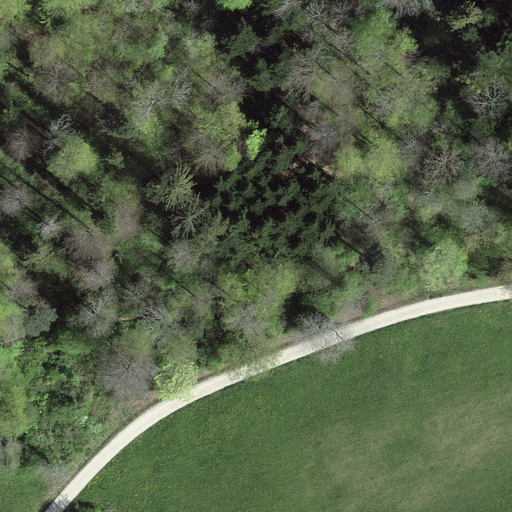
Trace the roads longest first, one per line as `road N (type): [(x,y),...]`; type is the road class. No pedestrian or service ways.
road 1 (track): [(125,435),(171,400),(253,366),(385,316),(511,288)]
road 2 (track): [(125,435),(104,359),(109,317),(135,243)]
